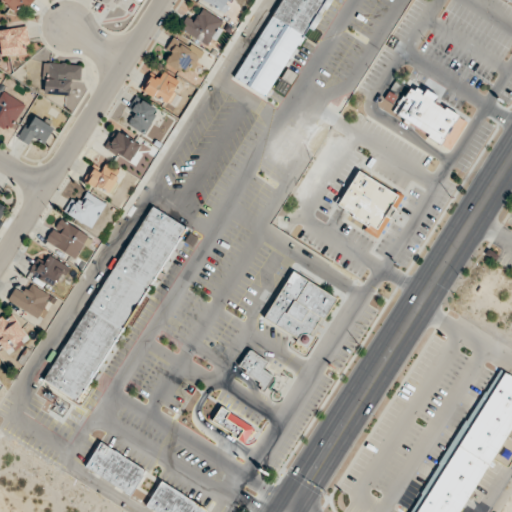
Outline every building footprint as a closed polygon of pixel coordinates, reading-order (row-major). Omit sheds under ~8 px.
[(1,0),(18,16),(34,0),(1,0)] [(101,0),(118,15),(132,0),(101,0)] [(199,0),(199,1),(220,15),(230,0),(199,0)] [(279,0),(324,0),(262,99),(230,79),(279,0)] [(178,30),(208,48),(223,22),(202,9),(195,20),(187,15),(178,30)] [(0,55),(27,55),(27,29),(0,29),(0,55)] [(159,59),(185,78),(200,57),(175,38),(159,59)] [(79,82),(81,67),(46,63),(42,94),(69,97),(71,81),(79,82)] [(160,78),(148,74),(141,94),(169,104),(178,79),(161,73),(160,78)] [(449,150),(389,113),(408,83),(467,120),(449,150)] [(24,105),(2,92),(0,95),(0,128),(7,133),(24,105)] [(141,134),(158,114),(138,96),(126,110),(134,118),(128,124),(141,134)] [(29,146),(34,138),(43,144),(53,129),(33,115),(17,138),(29,146)] [(140,146),(116,130),(104,148),(128,164),(140,146)] [(101,172),(91,167),(83,184),(109,197),(121,172),(105,164),(101,172)] [(375,235),(333,209),(358,171),(399,197),(375,235)] [(82,201),(73,197),(64,215),(91,229),(105,203),(86,193),(82,201)] [(0,220),(10,206),(0,199),(0,220)] [(184,228),(74,404),(39,382),(150,207),(184,228)] [(75,262),(91,240),(61,218),(45,241),(75,262)] [(31,267),(44,289),(67,276),(54,253),(31,267)] [(291,272),(336,300),(307,346),(262,317),(291,272)] [(51,298),(31,283),(24,292),(18,287),(8,300),(35,320),(51,298)] [(0,318),(0,343),(9,354),(29,338),(7,312),(0,318)] [(247,350),(278,371),(267,388),(235,366),(247,350)] [(406,511),(497,369),(511,378),(511,425),(457,511),(406,511)] [(242,444),(207,422),(217,406),(252,428),(242,444)] [(97,442),(144,472),(127,499),(80,469),(97,442)] [(157,481),(205,511),(204,511),(150,511),(141,506),(157,481)]
